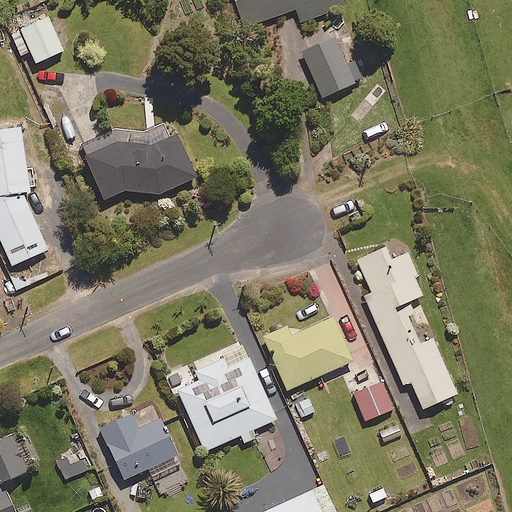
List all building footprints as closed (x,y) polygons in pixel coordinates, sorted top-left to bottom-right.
[(234,0),(243,26),(296,7),(300,21),(343,6),(341,0),(234,0)] [(63,49),(48,16),(11,32),(20,54),(30,50),(35,62),(63,49)] [(348,65),(334,31),(300,46),(321,96),(362,78),(355,62),(348,65)] [(0,238),(11,265),(48,249),(24,192),(30,191),(20,122),(0,125),(0,238)] [(154,141),(117,140),(84,155),(103,198),(126,188),(135,192),(159,192),(195,176),(175,131),(154,141)] [(424,293),(400,239),(356,258),(371,291),(364,295),(403,384),(411,381),(422,407),(457,392),(425,319),(411,325),(407,316),(414,313),(408,300),(424,293)] [(351,360),(332,317),(291,335),(286,325),(263,336),(287,389),(351,360)] [(275,418),(242,342),(193,363),(200,379),(178,389),(204,450),(240,434),(244,442),(256,436),(253,428),(275,418)] [(385,382),(355,392),(364,418),(394,409),(385,382)] [(123,478),(148,467),(161,495),(188,483),(158,418),(136,428),(129,413),(100,426),(123,478)] [(0,511),(16,511),(4,483),(34,471),(16,429),(0,435),(0,511)] [(92,467),(81,445),(55,457),(65,479),(92,467)] [(335,511),(323,484),(264,511),(263,511),(335,511)]
